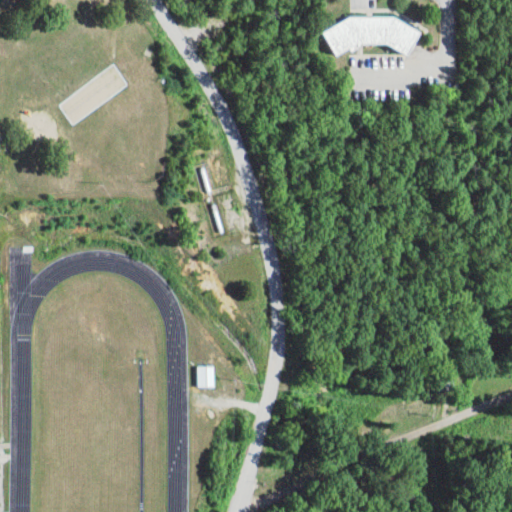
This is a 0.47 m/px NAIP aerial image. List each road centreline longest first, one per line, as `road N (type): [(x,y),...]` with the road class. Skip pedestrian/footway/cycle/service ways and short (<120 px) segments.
road 1 (residential): [(242,507),(280,311),(262,214),(222,112),(151,0)]
road 2 (residential): [(242,507),(511,399)]
